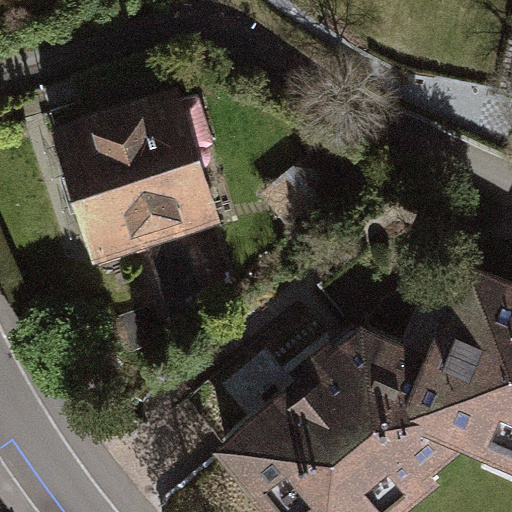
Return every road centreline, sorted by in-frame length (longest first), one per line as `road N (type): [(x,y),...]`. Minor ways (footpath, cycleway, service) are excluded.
road 1 (residential): [(0,75),(166,24),(216,27),(425,146),(511,183)]
road 2 (residential): [(76,511),(54,490),(0,388)]
